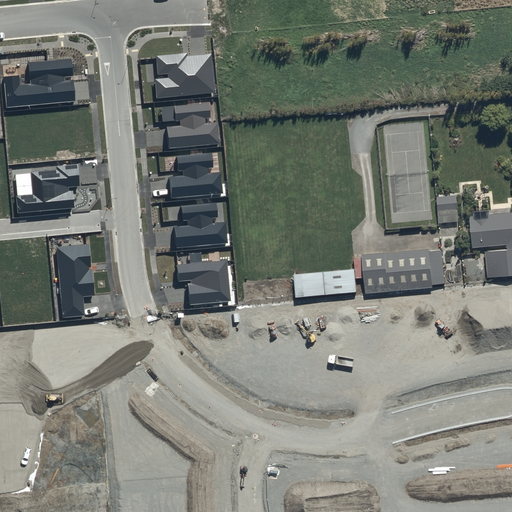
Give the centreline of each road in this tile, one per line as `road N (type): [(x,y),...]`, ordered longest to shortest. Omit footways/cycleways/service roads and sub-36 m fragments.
road 1 (residential): [(127,215),(136,290),(169,364),(212,404),(260,431)]
road 2 (residential): [(260,431),(347,436),(511,401)]
road 3 (residential): [(108,12),(127,215)]
road 4 (residential): [(0,227),(127,215)]
